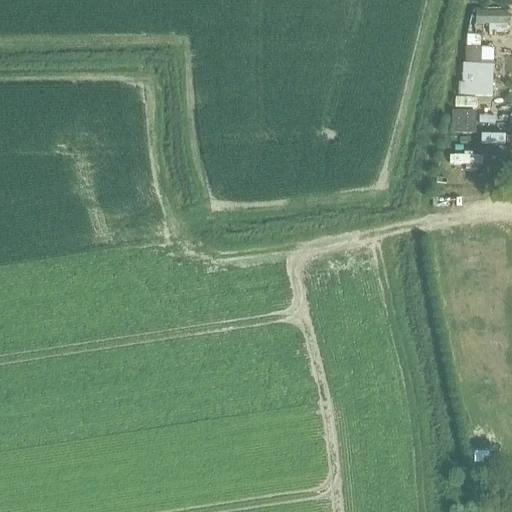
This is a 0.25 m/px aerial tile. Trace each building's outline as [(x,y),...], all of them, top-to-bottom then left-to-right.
[(491,96),(493,47),(462,46),(460,95),(491,96)] [(467,135),(480,134),(478,115),(465,116),(467,135)] [(484,117),(481,132),(491,135),(495,120),(484,117)] [(482,153),(449,153),(449,164),(482,164),(482,153)] [(496,272),(496,260),(505,260),(505,243),(450,243),(450,272),(496,272)] [(453,334),(497,334),(497,305),(453,305),(453,334)] [(484,365),(465,366),(466,387),(484,387),(484,365)] [(488,454),(474,453),(474,461),(488,462),(488,454)]
